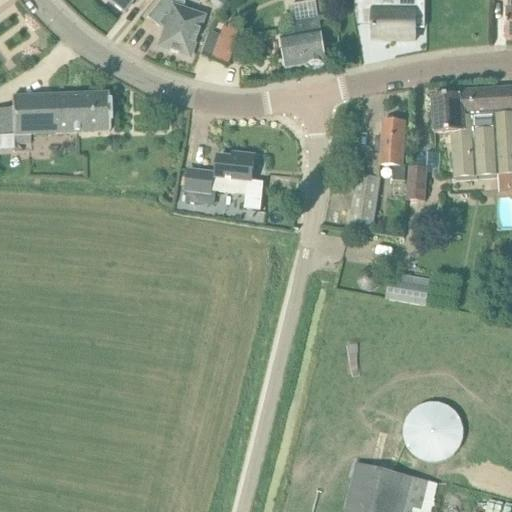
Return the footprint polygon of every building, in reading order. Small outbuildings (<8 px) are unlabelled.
[(105,0),(124,15),(136,0),(105,0)] [(161,0),(146,19),(158,28),(160,26),(165,30),(161,42),(159,49),(189,59),(203,19),(182,12),(185,4),(175,1),(174,0),(161,0)] [(356,0),(356,8),(358,8),(373,8),(373,14),(373,28),(373,42),(394,42),(415,43),(416,31),(416,23),(424,23),(424,0),(356,0)] [(294,39),(282,42),(287,71),(306,67),(306,69),(312,73),(322,71),(326,66),(322,35),(319,36),(317,22),(314,3),(290,7),(292,26),(294,39)] [(223,28),(220,37),(208,33),(200,56),(212,60),(228,66),(239,35),(223,28)] [(511,89),(459,93),(460,97),(432,99),(435,136),(452,135),(455,178),(511,174),(511,89)] [(0,111),(0,137),(14,137),(14,146),(32,145),(32,137),(110,133),(109,115),(108,95),(12,99),(12,111),(0,111)] [(384,122),(382,139),(377,138),(376,153),(381,153),(381,167),(394,167),(393,182),(405,183),(406,167),(403,167),(406,124),(384,122)] [(187,191),(186,192),(211,195),(211,192),(227,195),(246,196),(244,211),(261,213),(264,184),(251,183),(254,158),(234,156),(233,160),(219,158),(217,175),(202,174),(203,172),(189,171),(187,191)] [(410,171),(409,203),(424,203),(425,172),(410,171)] [(373,235),(381,180),(357,176),(349,232),(373,235)] [(359,275),(357,284),(362,292),(371,293),(379,288),(381,279),(375,271),(366,270),(359,275)] [(425,306),(427,295),(389,288),(387,300),(425,306)] [(404,426),(403,435),(404,445),(409,453),(415,460),(424,464),(433,466),(443,464),(451,460),(458,453),(462,445),(464,435),(462,426),(458,417),(451,411),(443,406),(433,405),(424,406),(415,411),(409,417),(404,426)] [(431,511),(438,486),(357,465),(344,511),(431,511)]
